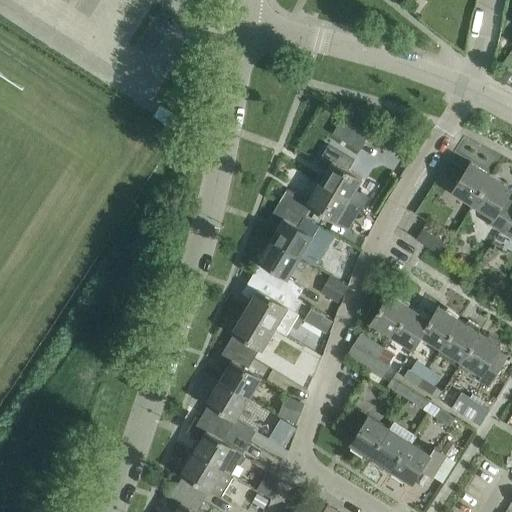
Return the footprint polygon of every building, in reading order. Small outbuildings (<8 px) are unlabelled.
[(358,129),(350,142),(362,149),(370,136),(358,129)] [(327,170),(319,183),(348,201),(362,178),(348,169),(354,159),(329,143),(316,164),(327,170)] [(452,190),(471,203),(490,174),(470,161),(452,190)] [(489,222),(499,228),(511,208),(511,200),(506,197),(511,188),(490,174),(471,203),(493,217),(489,222)] [(286,190),(279,201),(304,216),(310,205),(336,220),(348,228),(360,208),(348,201),(319,183),(307,202),(286,190)] [(279,201),(268,221),(278,227),(270,240),(299,257),(300,256),(316,266),(335,234),(318,224),(304,216),(279,201)] [(511,233),(511,208),(499,228),(511,236),(511,233)] [(416,239),(441,255),(448,244),(423,227),(416,239)] [(260,261),(254,272),(296,296),(302,287),(286,278),(299,257),(270,240),(258,260),(260,261)] [(252,298),(245,310),(274,327),(274,326),(286,333),(299,313),(296,311),(302,300),(296,296),(254,272),(242,292),(252,298)] [(320,290),(338,301),(348,284),(330,273),(320,290)] [(499,280),(494,288),(501,292),(506,284),(499,280)] [(382,299),(372,292),(364,305),(374,311),(382,299)] [(391,334),(409,305),(389,292),(371,321),(391,334)] [(430,319),(430,318),(409,305),(391,334),(413,348),(421,335),(420,335),(430,319)] [(440,347),(458,318),(438,305),(430,318),(430,319),(420,335),(421,335),(440,347)] [(312,309),(306,319),(325,330),(331,320),(312,309)] [(235,331),(228,342),(254,357),(260,348),(261,349),(274,327),(245,310),(233,330),(235,331)] [(460,359),(461,360),(479,331),(458,318),(440,347),(437,353),(457,365),(460,359)] [(457,366),(488,385),(507,355),(498,348),(500,344),(479,331),(461,360),(457,366)] [(347,354),(372,369),(379,359),(377,357),(384,346),(361,332),(347,354)] [(226,368),(220,379),(249,397),(261,378),(247,369),(254,357),(228,342),(216,362),(226,368)] [(372,369),(383,376),(389,365),(379,359),(372,369)] [(403,375),(417,384),(421,377),(408,368),(403,375)] [(421,377),(417,384),(432,393),(436,386),(421,377)] [(209,402),(203,413),(228,428),(235,418),(236,419),(249,397),(220,379),(207,401),(209,402)] [(394,389),(408,398),(413,390),(399,382),(394,389)] [(408,398),(423,407),(428,399),(413,390),(408,398)] [(443,401),(458,410),(463,403),(448,394),(443,401)] [(278,415),(296,422),(304,402),(285,395),(278,415)] [(440,407),(435,415),(449,424),(454,416),(440,407)] [(349,427),(357,432),(369,414),(361,409),(357,409),(348,424),(349,427)] [(201,439),(194,450),(231,472),(237,463),(241,462),(244,456),(244,452),(237,448),(237,447),(223,438),(228,428),(203,413),(191,433),(201,439)] [(350,443),(371,456),(389,427),(369,414),(357,432),(350,443)] [(371,456),(391,469),(410,440),(413,434),(393,421),(389,427),(371,456)] [(393,470),(390,473),(403,481),(405,478),(412,482),(421,469),(432,476),(446,454),(453,442),(448,439),(441,451),(435,447),(430,454),(410,440),(391,469),(393,470)] [(184,473),(177,484),(203,499),(210,488),(221,495),(233,474),(231,473),(231,472),(194,450),(181,472),(184,473)] [(261,480),(257,487),(269,494),(276,483),(269,479),(261,480)] [(176,510),(174,511),(200,511),(197,510),(203,499),(177,484),(165,504),(176,510)] [(335,511),(338,509),(328,503),(322,511),(335,511)]
